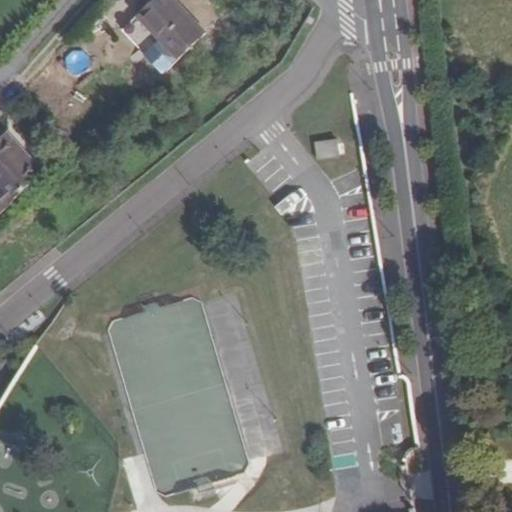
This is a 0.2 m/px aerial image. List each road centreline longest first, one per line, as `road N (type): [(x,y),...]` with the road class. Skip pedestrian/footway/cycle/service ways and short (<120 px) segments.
road 1 (tertiary): [(443,511),(386,29)]
road 2 (residential): [(350,6),(304,73),(255,121),(0,333)]
